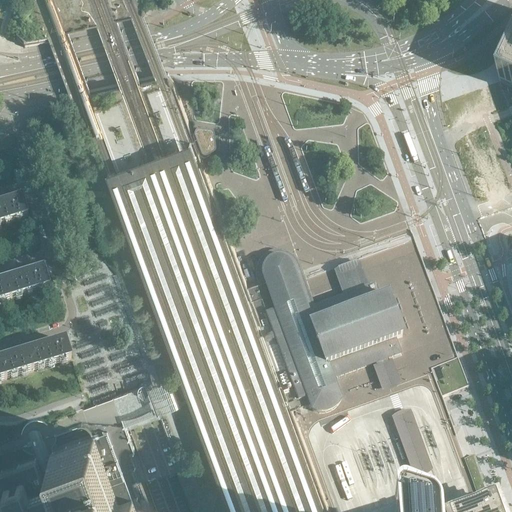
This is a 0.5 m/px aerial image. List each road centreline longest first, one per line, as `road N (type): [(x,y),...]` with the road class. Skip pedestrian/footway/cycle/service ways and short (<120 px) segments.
road 1 (secondary): [(297,61),(388,95),(511,434)]
road 2 (secondary): [(0,97),(165,62),(297,61)]
road 3 (secondary): [(511,328),(435,130),(424,57)]
road 4 (secondary): [(232,0),(153,38),(0,71)]
